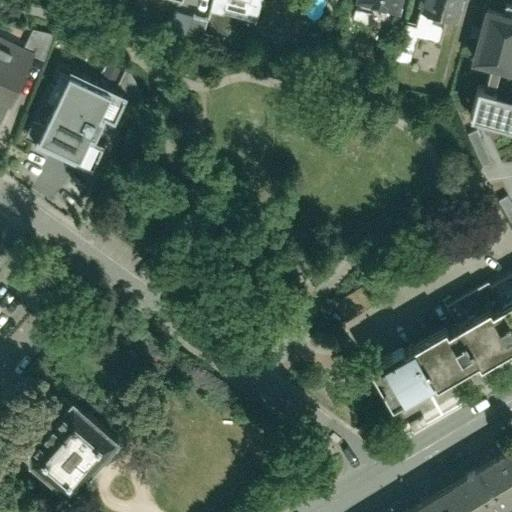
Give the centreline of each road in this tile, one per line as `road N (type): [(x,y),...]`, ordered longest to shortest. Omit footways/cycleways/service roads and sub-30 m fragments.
road 1 (residential): [(0,193),(386,474)]
road 2 (tertiary): [(386,474),(511,402)]
